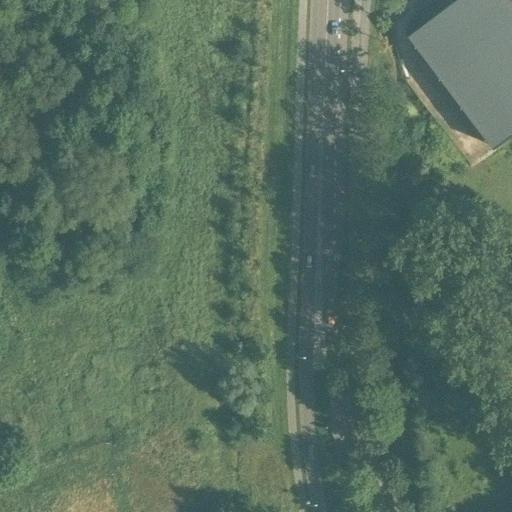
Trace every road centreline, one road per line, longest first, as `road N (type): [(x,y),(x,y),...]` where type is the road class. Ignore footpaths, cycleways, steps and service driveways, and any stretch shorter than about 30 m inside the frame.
road 1 (secondary): [(349,511),(328,305),(333,0)]
road 2 (secondary): [(316,0),(304,368),(319,511)]
